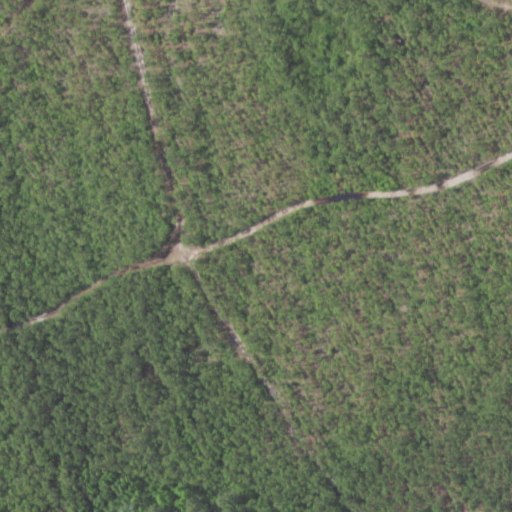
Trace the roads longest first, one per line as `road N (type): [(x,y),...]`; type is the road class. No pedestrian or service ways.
road 1 (track): [(132,0),(177,199),(176,252),(235,350),(355,511)]
road 2 (track): [(0,326),(293,212),(413,208),(511,149)]
